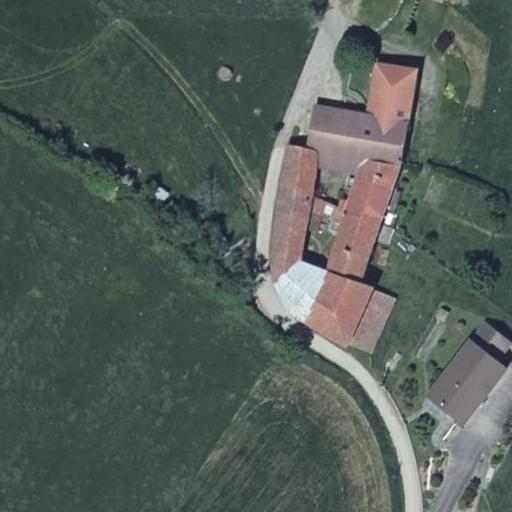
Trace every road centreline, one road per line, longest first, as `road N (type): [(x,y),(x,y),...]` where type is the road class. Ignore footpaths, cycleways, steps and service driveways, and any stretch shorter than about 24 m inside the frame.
road 1 (unclassified): [(328,16),(283,136),(262,240),(263,283),(379,397),(404,452),(412,511)]
road 2 (track): [(91,0),(209,118),(267,212)]
